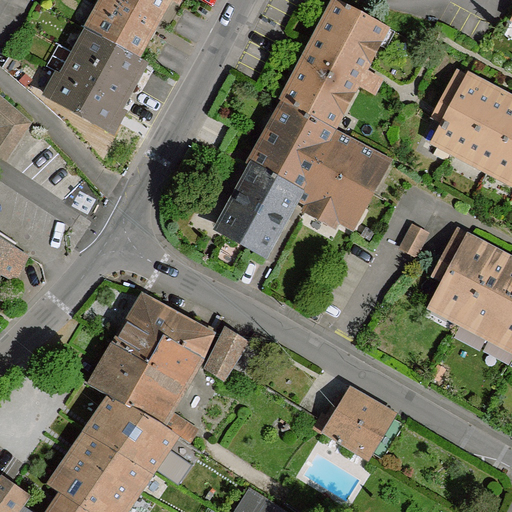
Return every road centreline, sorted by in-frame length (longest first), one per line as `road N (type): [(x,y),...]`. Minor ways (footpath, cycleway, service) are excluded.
road 1 (unclassified): [(109,238),(511,456)]
road 2 (tertiary): [(109,238),(242,0)]
road 3 (tertiary): [(0,362),(55,309),(109,238)]
